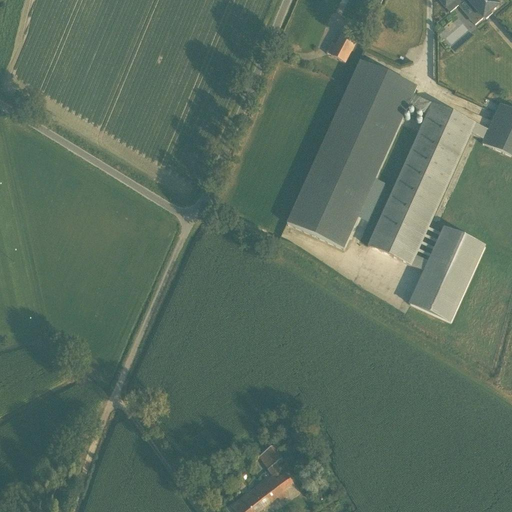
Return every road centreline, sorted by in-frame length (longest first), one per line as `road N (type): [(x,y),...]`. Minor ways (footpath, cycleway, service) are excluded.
road 1 (unknown): [(511,399),(204,210)]
road 2 (track): [(70,511),(96,435),(198,223)]
road 3 (unclassified): [(198,223),(293,0)]
road 4 (unclassified): [(198,223),(0,105)]
road 5 (track): [(117,390),(203,511)]
